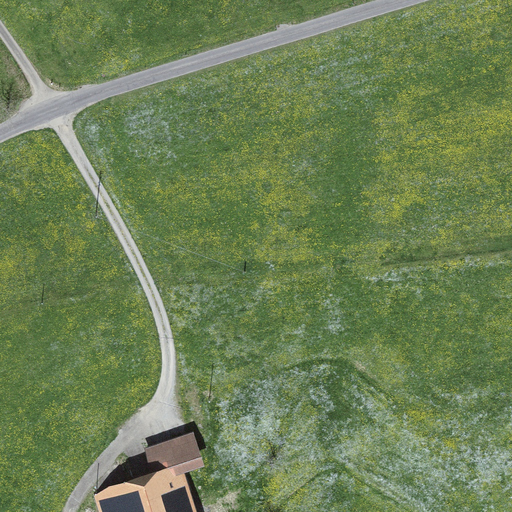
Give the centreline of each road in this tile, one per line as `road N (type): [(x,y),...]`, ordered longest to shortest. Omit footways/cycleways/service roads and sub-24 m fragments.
road 1 (track): [(71,511),(162,396),(169,351),(133,253),(49,110)]
road 2 (unclassified): [(0,133),(49,110),(397,0)]
